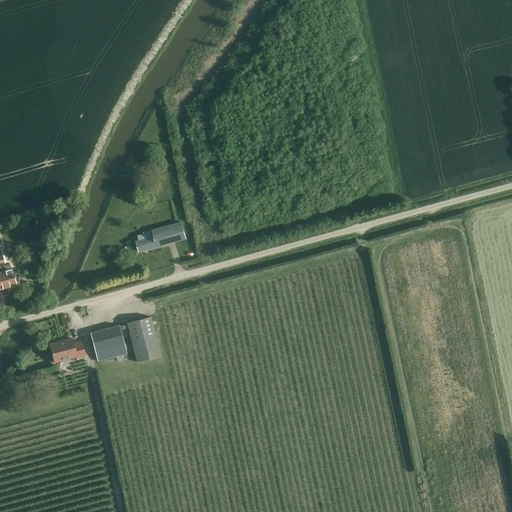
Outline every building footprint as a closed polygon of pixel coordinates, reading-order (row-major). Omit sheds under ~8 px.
[(139,240),(136,241),(139,252),(157,247),(185,239),(181,222),(143,233),(143,234),(138,236),(139,240)] [(0,289),(15,285),(9,262),(4,263),(0,248),(0,289)] [(160,356),(150,317),(150,316),(126,323),(136,362),(160,356)] [(96,361),(115,356),(125,353),(118,325),(89,333),(96,361)] [(71,338),(53,343),(49,344),(54,363),(84,354),(81,341),(72,344),(71,338)]
